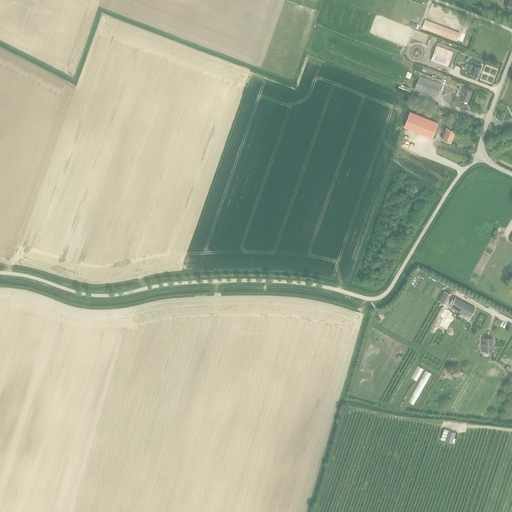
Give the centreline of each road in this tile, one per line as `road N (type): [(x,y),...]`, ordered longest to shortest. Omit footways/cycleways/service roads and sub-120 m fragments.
road 1 (unclassified): [(0,273),(100,296),(239,280),(313,284),(375,299),(388,292),(455,180),(481,158)]
road 2 (track): [(511,431),(349,408)]
